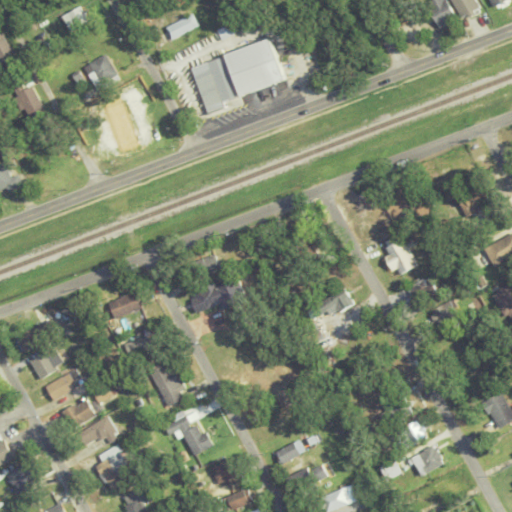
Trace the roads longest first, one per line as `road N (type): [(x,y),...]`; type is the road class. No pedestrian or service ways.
road 1 (residential): [(0,312),(511,118)]
road 2 (secondary): [(511,30),(111,185)]
road 3 (residential): [(498,511),(323,192)]
road 4 (residential): [(284,511),(144,259)]
road 5 (residential): [(100,189),(0,3)]
road 6 (residential): [(197,152),(113,0)]
road 7 (residential): [(83,511),(0,360)]
